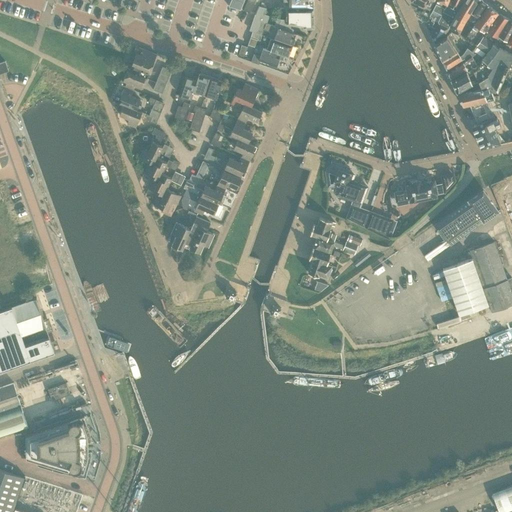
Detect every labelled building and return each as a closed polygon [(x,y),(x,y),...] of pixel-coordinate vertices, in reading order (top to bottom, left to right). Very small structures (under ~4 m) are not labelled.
[(262,0),(261,0),(247,0),(243,10),(256,14),(263,16),(265,7),(259,6),(262,0)] [(279,8),(286,8),(311,8),(311,6),(313,6),(312,0),(282,0),(283,3),(278,3),(279,8)] [(412,0),(419,3),(418,5),(424,8),(425,6),(431,8),(434,2),(434,0),(412,0)] [(448,0),(446,4),(458,11),(450,25),(459,32),(465,19),(477,0),(448,0)] [(478,0),(467,19),(474,24),(487,4),(482,0),(478,0)] [(445,4),(444,7),(435,3),(429,15),(432,17),(431,20),(434,21),(432,24),(435,26),(430,35),(433,42),(446,33),(450,25),(458,11),(445,4)] [(474,24),(465,37),(470,41),(475,44),(484,30),(497,12),(487,4),(474,24)] [(275,26),(292,32),(293,29),(290,28),(289,24),(304,26),(304,27),(313,27),(313,8),(311,8),(286,8),(286,20),(284,20),(282,20),(280,19),(277,19),(275,26)] [(499,13),(487,30),(497,37),(509,19),(499,13)] [(261,21),(263,16),(256,14),(251,31),(257,33),(259,27),(261,21)] [(507,40),(511,31),(511,20),(509,19),(498,36),(507,40)] [(261,21),(259,27),(264,29),(274,32),(276,33),(274,39),(292,45),(296,34),(292,32),(275,26),(266,22),(265,23),(261,21)] [(440,56),(454,47),(451,42),(453,40),(449,33),(434,44),(440,56)] [(488,40),(482,36),(475,47),(485,54),(492,43),(488,40)] [(250,37),(248,44),(255,47),(257,39),(250,37)] [(292,45),(274,39),(272,45),(270,44),(268,49),(284,55),(288,57),(292,45)] [(498,48),(492,43),(485,54),(477,65),(471,67),(476,77),(478,81),(481,88),(489,86),(494,84),(498,92),(510,65),(511,58),(511,52),(499,47),(498,48)] [(250,54),(252,48),(241,44),(238,54),(244,56),(245,52),(250,54)] [(135,64),(133,67),(144,72),(146,68),(150,70),(156,54),(139,47),(137,52),(136,52),(132,63),(135,64)] [(268,49),(262,47),(261,52),(257,50),(256,54),(253,53),(251,61),(259,64),(260,60),(269,63),(268,64),(276,67),(279,59),(282,60),(284,55),(283,55),(268,49)] [(462,59),(454,47),(440,56),(446,69),(462,59)] [(474,54),(472,51),(467,47),(463,53),(464,54),(463,56),(465,60),(474,54)] [(466,70),(471,67),(477,65),(473,58),(463,62),(463,61),(447,71),(451,79),(466,70)] [(0,72),(9,70),(5,60),(0,61),(0,72)] [(126,81),(124,87),(133,90),(135,85),(141,87),(145,77),(143,76),(144,72),(133,67),(131,71),(127,69),(123,80),(126,81)] [(466,70),(451,79),(457,92),(472,84),(466,70)] [(198,93),(205,95),(211,76),(199,72),(198,77),(193,93),(198,94),(198,93)] [(193,93),(198,77),(193,76),(192,79),(184,76),(181,84),(182,85),(179,95),(191,98),(193,93)] [(211,76),(205,95),(211,97),(210,98),(216,100),(222,80),(211,76)] [(231,103),(239,107),(241,101),(251,106),(258,89),(245,83),(242,90),(235,86),(232,92),(235,93),(231,103)] [(498,94),(498,92),(494,84),(489,86),(481,88),(458,94),(463,105),(469,104),(487,100),(494,98),(493,95),(507,93),(506,93),(498,94)] [(133,90),(124,87),(120,97),(122,97),(120,103),(123,104),(139,110),(141,105),(138,104),(140,99),(131,95),(133,90)] [(151,109),(160,113),(164,103),(150,96),(148,101),(154,104),(151,109)] [(469,104),(477,124),(472,126),(481,147),(482,147),(505,142),(505,141),(502,138),(501,139),(498,133),(496,133),(490,119),(494,117),(487,100),(469,104)] [(188,108),(189,103),(184,101),(182,106),(178,105),(174,117),(184,120),(188,108)] [(241,101),(239,107),(242,108),(237,118),(246,122),(248,117),(257,121),(262,110),(251,106),(241,101)] [(222,105),(217,103),(215,109),(213,109),(210,116),(220,121),(224,112),(220,111),(222,105)] [(143,118),(145,113),(139,110),(123,104),(119,114),(129,118),(127,123),(135,127),(140,117),(143,118)] [(147,113),(146,116),(147,119),(156,123),(158,118),(149,114),(147,113)] [(235,136),(248,142),(252,132),(243,128),(245,123),(237,119),(232,129),(229,128),(227,133),(235,136)] [(254,145),(248,142),(235,136),(233,141),(236,143),(233,148),(243,152),(241,156),(249,160),(254,150),(252,150),(254,145)] [(157,157),(161,149),(163,146),(153,141),(148,151),(143,148),(139,157),(149,161),(148,164),(153,167),(157,157)] [(245,170),(249,160),(241,156),(238,161),(229,157),(227,162),(224,161),(221,166),(241,175),(243,169),(245,170)] [(162,172),(166,165),(167,162),(157,157),(153,167),(148,164),(144,172),(153,177),(152,179),(157,182),(162,172)] [(192,173),(201,177),(203,171),(206,166),(201,164),(198,169),(195,168),(192,173)] [(361,203),(367,186),(359,183),(358,186),(351,183),(354,175),(346,171),(346,169),(337,166),(335,171),(328,169),(326,171),(328,186),(334,185),(339,187),(336,194),(353,200),(351,204),(355,206),(351,220),(346,218),(354,222),(364,227),(370,211),(359,207),(361,203)] [(221,175),(217,185),(225,188),(227,184),(237,188),(241,178),(220,168),(218,174),(221,175)] [(166,188),(171,180),(172,177),(162,172),(157,182),(152,179),(148,188),(158,192),(156,195),(162,198),(166,188)] [(186,189),(191,191),(198,194),(200,189),(195,187),(197,183),(198,183),(201,177),(192,173),(189,179),(187,178),(185,182),(183,187),(186,189)] [(406,189),(394,192),(396,202),(420,197),(421,200),(429,199),(428,195),(437,194),(438,194),(438,193),(445,192),(455,181),(453,173),(441,175),(442,183),(435,184),(434,180),(423,182),(422,179),(409,181),(410,184),(405,185),(406,189)] [(200,189),(198,194),(217,202),(219,198),(221,198),(225,188),(217,185),(215,189),(205,185),(203,190),(200,189)] [(181,195),(166,188),(162,198),(156,195),(152,203),(162,208),(161,211),(170,215),(181,195)] [(483,221),(498,211),(483,190),(469,200),(435,224),(450,244),(483,220),(483,221)] [(217,202),(198,194),(195,199),(198,200),(194,210),(202,214),(204,209),(214,213),(219,203),(217,202)] [(365,227),(386,238),(391,226),(387,224),(389,218),(371,211),(365,227)] [(196,215),(192,224),(199,227),(192,243),(191,243),(189,247),(200,252),(203,244),(208,246),(214,233),(206,230),(210,222),(196,215)] [(317,236),(327,239),(330,229),(329,229),(332,221),(320,217),(317,225),(313,223),(310,234),(317,236)] [(199,227),(192,224),(190,228),(176,222),(171,233),(176,235),(171,244),(182,249),(186,240),(191,243),(192,243),(199,227)] [(362,239),(349,234),(347,240),(360,245),(362,239)] [(317,236),(313,247),(330,253),(334,241),(327,239),(317,236)] [(358,245),(346,241),(343,250),(354,254),(358,245)] [(508,279),(494,241),(469,250),(472,257),(443,268),(459,314),(488,303),(491,311),(511,303),(511,278),(511,277),(508,279)] [(330,253),(313,247),(309,258),(313,259),(327,263),(330,253)] [(327,263),(313,259),(308,272),(318,276),(319,274),(327,277),(331,265),(327,263)] [(321,291),(328,284),(317,281),(314,289),(321,291)] [(234,300),(237,292),(229,290),(226,297),(234,300)] [(22,335),(46,326),(36,298),(0,310),(0,370),(54,352),(49,337),(25,345),(22,335)] [(278,315),(281,308),(273,305),(270,312),(278,315)] [(0,435),(28,426),(12,382),(0,386),(0,435)] [(69,393),(65,382),(47,388),(51,400),(69,393)] [(90,433),(84,416),(25,436),(26,459),(85,477),(90,459),(91,455),(91,451),(88,451),(88,441),(91,441),(91,437),(90,433)] [(24,511),(15,509),(13,508),(24,477),(0,468),(0,511),(24,511)] [(504,511),(511,509),(511,486),(492,493),(499,511),(504,511)]
